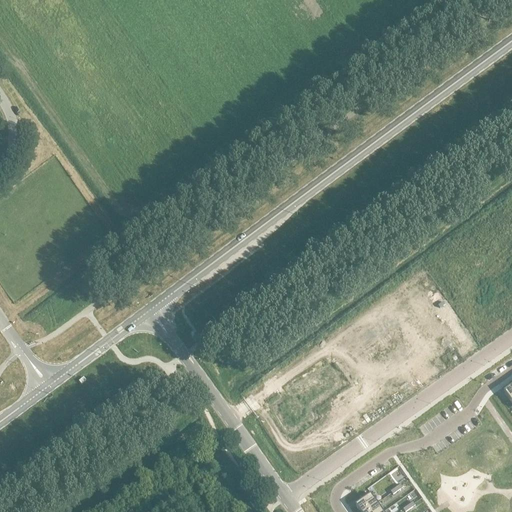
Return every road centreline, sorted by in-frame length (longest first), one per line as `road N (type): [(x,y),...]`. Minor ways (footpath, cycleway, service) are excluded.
road 1 (secondary): [(155,306),(511,39)]
road 2 (unclassified): [(511,338),(284,497)]
road 3 (residential): [(511,368),(485,387),(471,411),(422,443),(390,451),(334,499)]
road 4 (tertiary): [(284,497),(172,339)]
